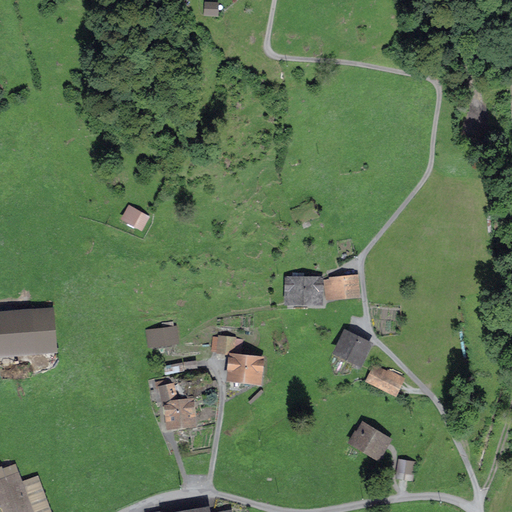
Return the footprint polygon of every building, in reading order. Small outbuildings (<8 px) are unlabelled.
[(206,4),(206,14),(216,14),(216,4),(206,4)] [(129,207),(123,218),(141,228),(147,217),(129,207)] [(331,298),(330,296),(355,293),(354,277),(333,279),(325,283),(326,298),(331,298)] [(288,301),(304,301),(304,279),(288,279),(288,301)] [(320,279),(304,279),(304,301),(319,301),(320,279)] [(0,350),(53,347),(50,311),(0,314),(0,350)] [(161,329),(162,343),(176,341),(175,327),(161,329)] [(146,331),(148,345),(162,343),(161,329),(146,331)] [(359,361),(368,344),(346,334),(338,351),(359,361)] [(214,337),(212,350),(240,353),(241,340),(214,337)] [(262,359),(231,356),(228,378),(259,381),(262,359)] [(184,369),(197,368),(196,361),(183,362),(184,369)] [(2,378),(10,377),(10,366),(2,366),(2,378)] [(374,368),(368,381),(395,393),(402,378),(389,372),(388,375),(374,368)] [(160,389),(162,388),(165,402),(177,401),(176,398),(175,398),(172,386),(168,387),(166,380),(158,382),(160,389)] [(187,399),(188,400),(177,401),(165,402),(167,425),(194,422),(192,399),(187,399)] [(365,427),(355,443),(371,452),(375,444),(382,448),(387,439),(363,425),(362,425),(365,427)] [(400,461),(398,476),(410,478),(413,463),(400,461)] [(4,502),(7,511),(49,511),(38,478),(19,485),(15,475),(0,480),(0,503),(0,504),(4,502)]
